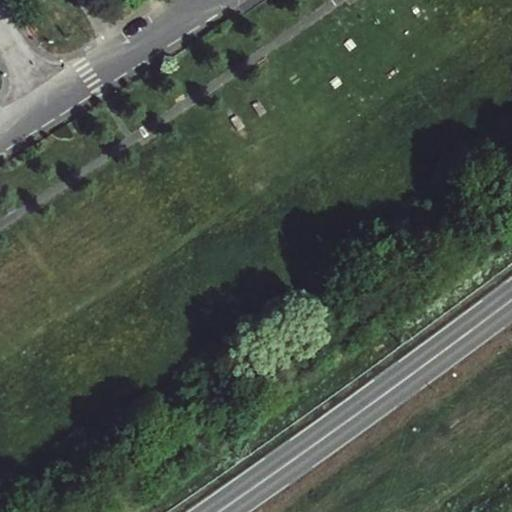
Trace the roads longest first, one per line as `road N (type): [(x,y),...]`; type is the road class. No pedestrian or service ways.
road 1 (trunk): [(511,302),(219,511)]
road 2 (tertiary): [(214,0),(47,106)]
